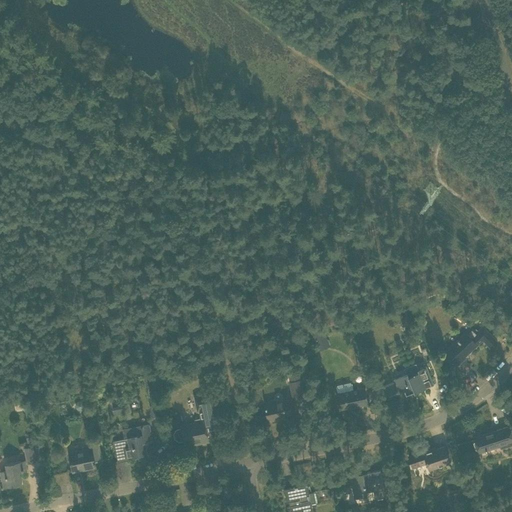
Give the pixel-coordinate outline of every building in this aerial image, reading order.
[(497,341),(483,326),(471,338),(466,332),(445,351),(457,365),(465,357),(464,356),(474,346),(474,347),(483,339),(491,348),(497,341)] [(323,330),(312,335),(320,351),(331,346),(323,330)] [(406,374),(394,379),(400,393),(404,391),(406,395),(434,384),(426,366),(418,369),(416,363),(404,368),(406,374)] [(298,368),(287,371),(293,398),(304,396),(298,368)] [(339,410),(368,404),(365,387),(353,389),(352,384),(350,382),(337,385),(336,387),(337,393),(335,393),(339,410)] [(220,429),(213,393),(194,397),(197,411),(199,410),(201,418),(195,419),(196,422),(181,425),(181,428),(177,429),(174,433),(175,438),(179,441),(184,440),(185,445),(208,441),(207,432),(220,429)] [(292,417),(288,399),(275,402),(274,400),(264,402),(269,422),(292,417)] [(128,438),(128,441),(125,442),(125,440),(114,442),(118,462),(129,460),(128,457),(147,453),(145,444),(153,443),(149,424),(134,427),(136,436),(128,438)] [(501,449),(511,445),(511,434),(509,426),(482,435),(481,432),(473,434),(479,452),(500,446),(501,449)] [(82,450),(69,452),(71,461),(73,471),(95,467),(94,464),(95,464),(95,463),(95,461),(102,460),(98,441),(90,442),(91,448),(90,448),(91,449),(82,451),(82,450)] [(35,461),(32,445),(24,447),(27,463),(35,461)] [(408,456),(412,468),(427,463),(429,469),(449,462),(444,446),(430,451),(430,449),(408,456)] [(27,470),(25,460),(6,464),(7,470),(0,471),(4,487),(22,484),(19,472),(27,470)] [(385,495),(380,469),(367,472),(350,476),(354,495),(374,491),(375,498),(385,495)] [(312,511),(312,506),(316,505),(314,492),(309,493),(307,484),(284,489),(287,502),(289,501),(290,506),(288,506),(288,511),(312,511)]
